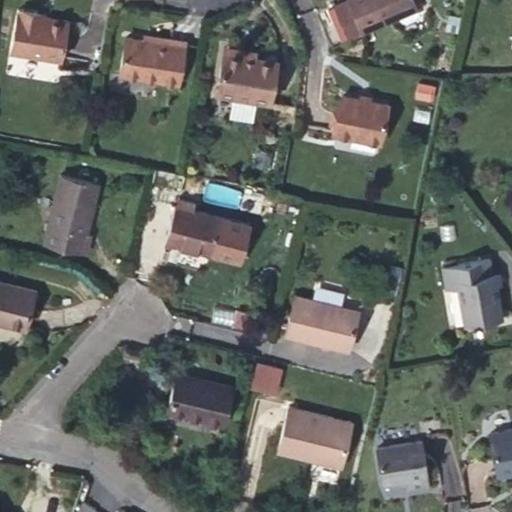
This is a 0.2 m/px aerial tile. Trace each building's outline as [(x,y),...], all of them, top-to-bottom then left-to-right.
[(344,0),(334,4),(348,37),(418,7),(415,0),(344,0)] [(42,16),(36,15),(37,10),(20,7),(20,12),(17,11),(9,50),(62,60),(69,21),(42,16)] [(144,40),(170,43),(170,38),(145,34),(144,40)] [(170,43),(144,40),(125,36),(119,73),(178,83),(186,41),(170,38),(170,43)] [(278,60),(222,51),(216,92),(271,102),(278,60)] [(485,85),(485,75),(470,76),(470,86),(485,85)] [(389,104),(342,94),(334,132),(381,142),(389,104)] [(69,165),(67,175),(87,180),(89,170),(69,165)] [(99,182),(87,180),(67,175),(60,173),(43,242),(86,252),(90,234),(87,232),(99,182)] [(448,185),(434,186),(435,200),(449,200),(448,185)] [(263,199),(245,194),(241,209),(261,213),(263,199)] [(211,252),(220,216),(175,204),(166,240),(211,252)] [(442,265),(446,289),(458,287),(464,324),(502,317),(494,272),(493,272),(490,257),(442,265)] [(0,280),(0,320),(26,327),(36,290),(0,280)] [(348,348),(358,310),(294,294),(285,333),(348,348)] [(251,385),(265,389),(272,364),(257,360),(251,385)] [(275,391),(282,366),(272,364),(265,389),(275,391)] [(222,422),(232,385),(177,371),(168,408),(222,422)] [(342,460),(352,421),(289,405),(278,449),(313,458),(315,453),(342,460)] [(511,427),(489,432),(497,474),(511,470),(511,427)] [(428,483),(421,439),(376,446),(382,483),(406,479),(407,487),(428,483)] [(315,453),(313,458),(341,465),(342,460),(315,453)]
